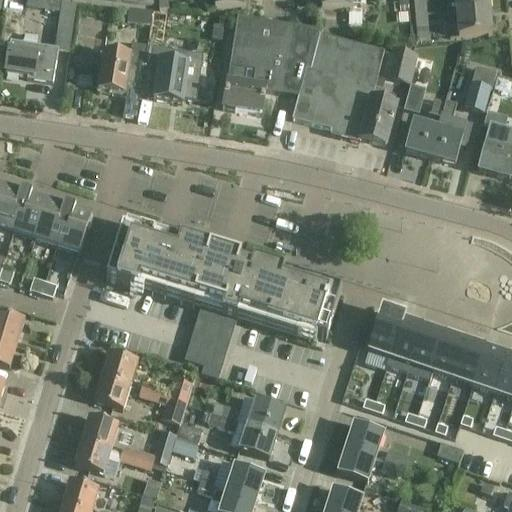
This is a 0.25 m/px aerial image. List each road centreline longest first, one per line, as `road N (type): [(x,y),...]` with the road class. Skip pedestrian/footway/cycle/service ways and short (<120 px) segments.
road 1 (residential): [(125,144),(287,169),(511,230)]
road 2 (residential): [(14,511),(125,144)]
road 3 (residential): [(292,511),(363,299)]
road 4 (residential): [(0,124),(125,144)]
